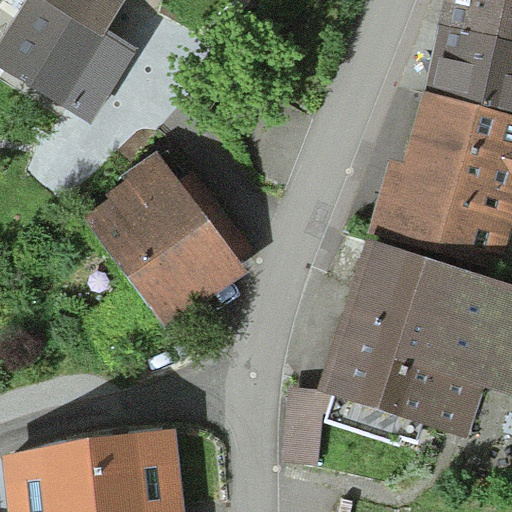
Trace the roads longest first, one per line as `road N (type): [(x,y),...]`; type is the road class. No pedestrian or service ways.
road 1 (unclassified): [(248,394),(383,0)]
road 2 (residential): [(248,394),(0,447)]
